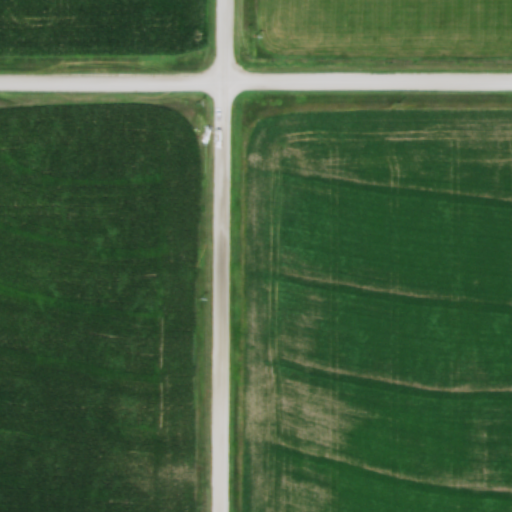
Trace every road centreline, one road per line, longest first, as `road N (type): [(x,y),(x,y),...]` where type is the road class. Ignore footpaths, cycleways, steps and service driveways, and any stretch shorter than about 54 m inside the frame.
road 1 (residential): [(223,511),(227,0)]
road 2 (tertiary): [(0,85),(511,87)]
